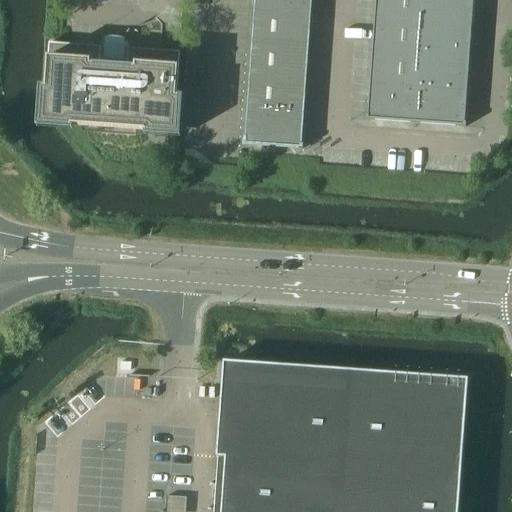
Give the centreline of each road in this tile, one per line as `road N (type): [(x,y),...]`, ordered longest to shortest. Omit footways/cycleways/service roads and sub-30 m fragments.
road 1 (unclassified): [(511,278),(66,247),(0,233)]
road 2 (unclassified): [(47,278),(511,308)]
road 3 (unclassified): [(344,0),(334,134),(476,146),(490,128),(500,0)]
